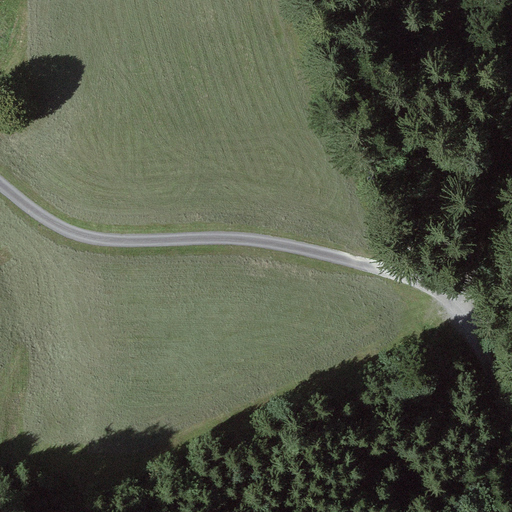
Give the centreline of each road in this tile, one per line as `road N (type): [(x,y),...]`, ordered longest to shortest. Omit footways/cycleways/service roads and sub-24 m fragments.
road 1 (track): [(511,415),(461,307),(355,261),(252,243),(120,245),(62,232),(0,183)]
road 2 (track): [(461,307),(511,47)]
